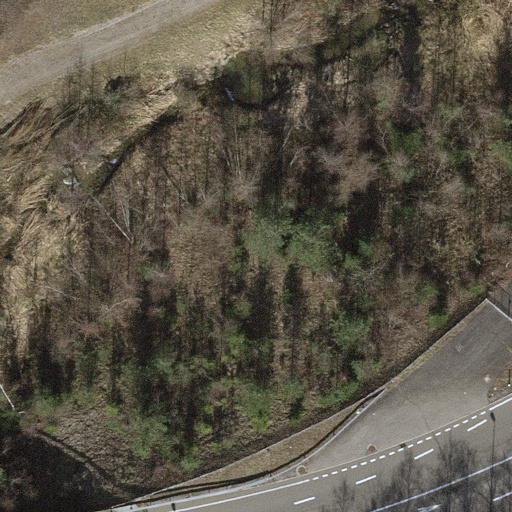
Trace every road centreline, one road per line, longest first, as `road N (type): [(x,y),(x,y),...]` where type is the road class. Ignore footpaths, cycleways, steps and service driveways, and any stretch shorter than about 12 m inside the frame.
road 1 (track): [(391,505),(464,363),(511,305)]
road 2 (track): [(0,89),(106,51),(187,0)]
road 3 (secondary): [(371,511),(511,462)]
